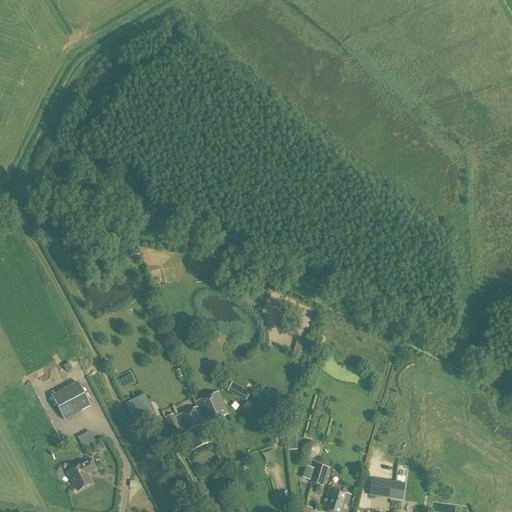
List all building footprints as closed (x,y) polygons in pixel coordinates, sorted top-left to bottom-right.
[(301,354),(305,342),(298,340),(294,352),(301,354)] [(64,421),(91,407),(78,382),(51,397),(64,421)] [(246,401),(250,393),(232,383),(227,391),(246,401)] [(198,408),(205,425),(228,415),(218,393),(195,403),(197,408),(198,408)] [(203,426),(205,425),(198,408),(197,408),(177,417),(183,430),(181,431),(173,415),(164,419),(173,438),(183,433),(192,452),(211,443),(203,426)] [(272,446),(281,442),(276,430),(267,434),(272,446)] [(84,447),(97,441),(94,432),(81,438),(84,447)] [(287,451),(297,451),(296,436),(287,436),(287,451)] [(321,453),(321,452),(321,449),(319,446),(316,444),(313,443),(309,444),(306,445),(305,447),(304,448),(303,452),(303,454),(303,456),(305,459),(308,461),(312,462),(315,461),(318,460),(319,458),(321,456),(321,453)] [(77,492),(92,484),(87,475),(97,470),(91,459),(66,473),(77,492)] [(322,487),(328,469),(316,465),(310,483),(322,487)] [(402,500),(404,483),(371,479),(369,496),(402,500)] [(436,485),(431,483),(427,494),(447,501),(451,491),(443,488),(444,486),(437,484),(436,485)] [(322,511),(344,511),(350,496),(328,489),(321,511),(322,511)]
